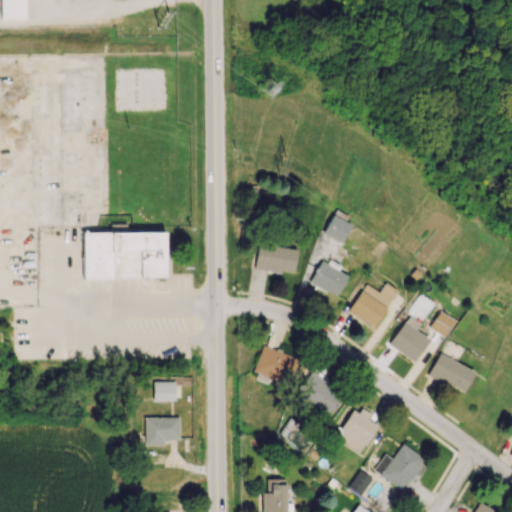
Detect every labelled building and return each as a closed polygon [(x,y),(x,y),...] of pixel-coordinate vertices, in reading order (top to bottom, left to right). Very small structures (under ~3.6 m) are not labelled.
[(340,242),(352,221),(334,211),(322,233),(340,242)] [(80,232),(162,229),(164,277),(82,280),(80,232)] [(253,268),(292,273),(296,250),(257,244),(253,268)] [(335,296),(346,275),(337,270),(338,267),(321,258),(308,282),(335,296)] [(346,310),(371,327),(396,290),(384,282),(377,292),(364,283),(346,310)] [(409,316),(418,322),(433,303),(420,293),(410,307),(414,310),(409,316)] [(443,336),(453,320),(437,310),(427,326),(443,336)] [(411,363),(429,339),(414,328),(418,323),(407,315),(386,344),(411,363)] [(251,371),(288,384),(297,358),(261,345),(251,371)] [(473,371),(438,352),(426,373),(462,393),(473,371)] [(327,415),(342,395),(311,370),(296,390),(327,415)] [(152,401),(174,400),(174,380),(152,381),(152,401)] [(355,407),(334,437),(358,453),(376,425),(366,418),(368,416),(355,407)] [(178,417),(143,417),(143,445),(162,445),(162,439),(178,439),(178,417)] [(384,453),(372,469),(401,490),(424,459),(401,443),(390,458),(384,453)] [(370,479),(358,469),(346,485),(358,495),(370,479)] [(260,511),(284,511),(284,478),(266,478),(266,492),(261,492),(260,511)] [(493,511),(479,501),(471,511),(493,511)]
